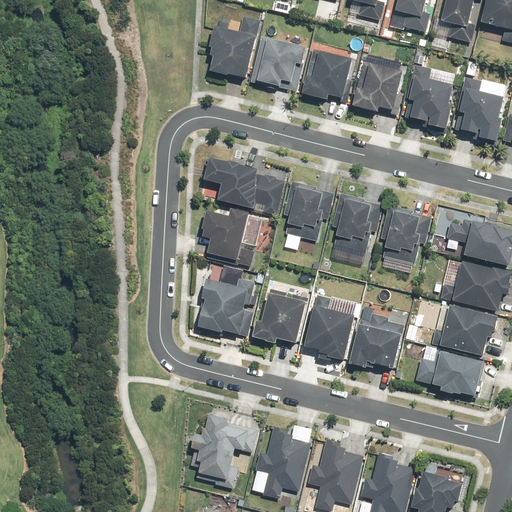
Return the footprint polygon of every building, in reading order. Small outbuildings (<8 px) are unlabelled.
[(363,4),(360,16),(383,22),(387,4),(381,3),(381,0),(353,0),(353,1),(363,4)] [(401,0),(398,12),(408,14),(405,28),(428,34),(433,15),(427,13),(429,0),(401,0)] [(449,0),(444,23),(454,25),(450,39),(473,44),(478,26),(472,25),(478,0),(484,0),(486,0),(485,0),(449,0)] [(511,0),(490,0),(484,24),(507,29),(503,41),(511,43),(511,0)] [(242,32),(218,27),(213,48),(215,48),(213,56),(216,57),(213,73),(249,81),(263,21),(246,17),(242,32)] [(310,47),(264,37),(253,83),(299,93),(310,47)] [(355,59),(316,50),(305,95),(349,105),(355,82),(350,81),(355,59)] [(405,71),(366,62),(355,107),(381,113),(399,117),(405,94),(400,93),(405,71)] [(433,69),(417,66),(409,99),(411,100),(407,119),(430,124),(432,118),(434,119),(432,126),(449,130),(455,107),(451,106),(456,85),(431,79),(433,69)] [(484,81),(468,78),(460,112),(461,112),(457,131),(481,136),(482,130),(484,131),(482,138),(500,142),(505,119),(502,118),(507,98),(481,92),(484,81)] [(231,162),(213,158),(208,181),(225,185),(221,200),(257,210),(258,204),(267,206),(265,213),(279,216),(287,181),(278,179),(279,178),(267,175),(267,176),(260,175),(261,170),(244,165),(244,164),(231,161),(231,162)] [(318,188),(294,182),(286,215),(292,216),(287,235),(320,243),(325,219),(330,220),(337,193),(318,189),(318,188)] [(385,204),(343,194),(335,227),(340,228),(336,246),(368,254),(373,232),(378,233),(385,204)] [(416,211),(391,205),(383,239),(389,240),(384,259),(417,266),(422,244),(427,245),(433,217),(416,213),(416,211)] [(232,217),(210,211),(204,237),(214,240),(210,258),(254,268),(257,252),(244,249),(252,214),(234,210),(232,217)] [(511,229),(466,219),(465,226),(453,223),(450,240),(466,244),(464,256),(511,266),(511,229)] [(446,284),(443,299),(501,313),(506,295),(511,296),(511,290),(511,271),(466,261),(459,287),(446,284)] [(239,287),(210,279),(205,299),(208,300),(206,308),(203,307),(198,327),(226,334),(226,332),(250,337),(256,312),(247,310),(248,305),(252,306),(252,305),(257,306),(259,298),(254,297),(257,283),(241,279),(239,287)] [(289,293),(273,290),(265,323),(260,321),(256,339),(279,345),(280,339),(299,344),(310,299),(294,295),(293,298),(288,297),(289,293)] [(333,299),(319,296),(316,308),(314,307),(304,346),(323,351),(322,353),(331,356),(330,357),(346,361),(358,316),(331,309),(333,299)] [(438,330),(434,345),(486,357),(491,337),(496,339),(502,317),(453,306),(447,332),(438,330)] [(372,322),(363,320),(352,364),(369,369),(371,363),(397,369),(407,326),(390,322),(391,318),(374,314),(372,322)] [(424,359),(418,381),(445,388),(444,391),(464,396),(464,393),(478,397),(487,363),(443,351),(442,356),(438,354),(436,362),(424,359)] [(232,421),(212,416),(209,430),(207,429),(205,437),(198,435),(195,450),(197,450),(193,466),(201,468),(198,479),(218,484),(218,486),(235,490),(241,469),(234,467),(239,451),(254,454),(260,431),(231,424),(232,421)] [(285,489),(301,493),(313,444),(295,440),(296,436),(283,433),(283,430),(276,428),(270,455),(262,453),(258,472),(270,475),(265,496),(282,500),(285,489)] [(334,511),(337,502),(353,506),(366,457),(348,452),(348,450),(335,446),(336,443),(328,441),(322,468),(315,466),(310,485),(323,488),(317,509),(330,511),(334,511)] [(407,511),(418,470),(400,465),(400,462),(388,459),(388,456),(381,454),(374,481),(367,479),(363,497),(375,501),(371,511),(407,511)] [(422,511),(449,511),(450,509),(456,510),(458,503),(461,503),(466,485),(452,482),(453,480),(426,473),(422,490),(419,489),(414,509),(422,511)]
